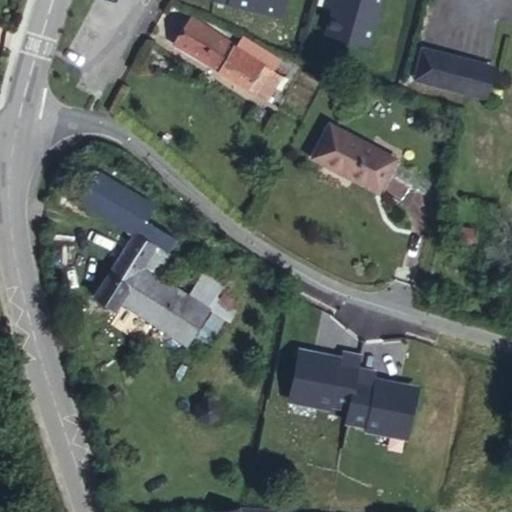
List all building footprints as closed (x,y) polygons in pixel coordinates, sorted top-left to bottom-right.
[(189,21),(175,46),(266,99),(289,61),(283,58),(282,60),(241,35),(233,47),(189,21)] [(419,64),(415,80),(480,96),(489,66),(423,49),(419,64)] [(312,156),(378,192),(394,159),(329,125),(312,156)] [(141,213),(145,206),(157,188),(115,159),(98,183),(141,213)] [(157,188),(145,206),(156,214),(169,196),(157,188)] [(120,302),(185,344),(207,311),(156,277),(170,256),(155,247),(163,236),(143,223),(94,296),(114,311),(120,302)] [(473,227),(458,223),(454,242),(469,245),(473,227)] [(223,275),(238,254),(210,234),(195,254),(223,275)] [(297,355),(289,393),(330,402),(331,398),(349,402),(353,385),(356,372),(337,368),(338,364),(297,355)] [(353,385),(349,402),(346,416),(365,420),(364,423),(405,432),(413,394),(372,385),(371,390),(353,385)] [(217,405),(207,399),(195,406),(196,418),(207,424),(217,418),(217,405)]
